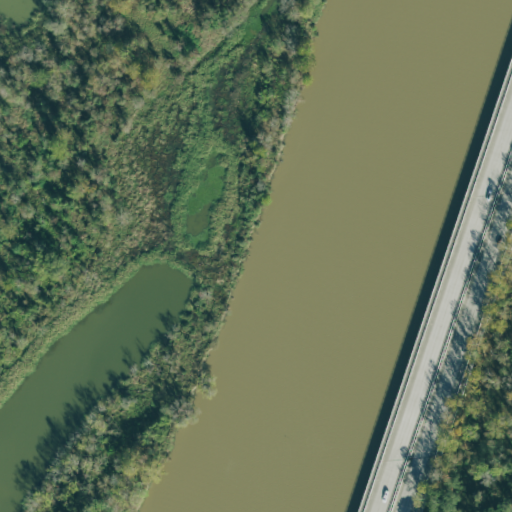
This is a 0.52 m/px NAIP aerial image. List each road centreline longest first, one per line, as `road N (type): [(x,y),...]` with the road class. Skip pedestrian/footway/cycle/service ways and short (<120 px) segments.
road 1 (secondary): [(511,107),(374,511)]
road 2 (secondary): [(403,511),(511,191)]
